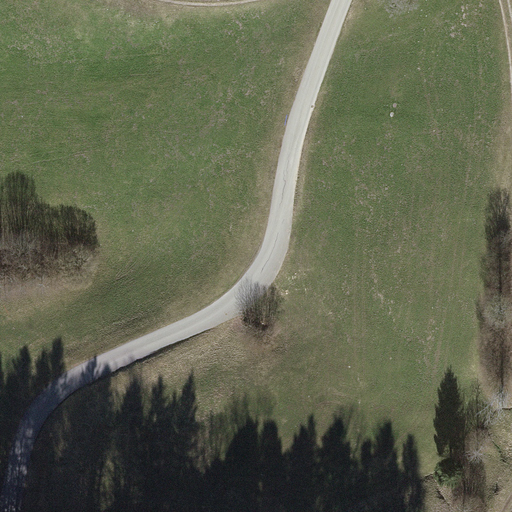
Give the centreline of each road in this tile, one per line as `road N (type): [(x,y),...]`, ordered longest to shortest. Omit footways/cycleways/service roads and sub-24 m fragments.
road 1 (tertiary): [(344,0),(306,100),(267,269),(246,297),(74,379),(40,411),(23,443),(10,511)]
road 2 (track): [(505,0),(511,40),(507,511)]
